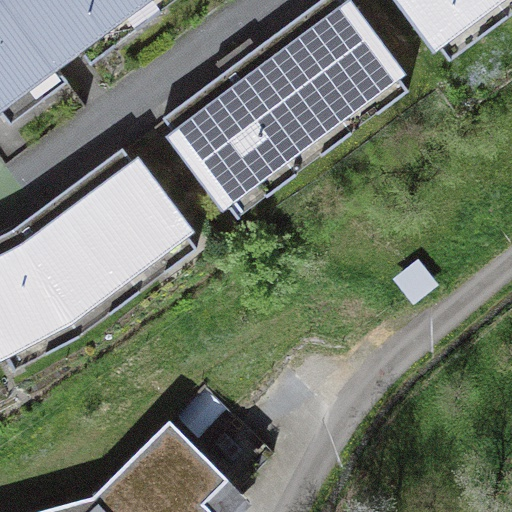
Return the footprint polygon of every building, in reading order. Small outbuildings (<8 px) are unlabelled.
[(0,0),(0,111),(6,120),(39,95),(42,99),(65,82),(3,0),(0,0)] [(124,0),(3,0),(47,58),(124,0)] [(340,0),(319,0),(162,117),(219,193),(390,66),(340,0)] [(404,0),(431,36),(478,0),(404,0)] [(11,229),(0,234),(0,342),(66,308),(179,223),(121,147),(11,229)] [(225,476),(168,419),(92,496),(30,511),(212,511),(201,501),(225,476)]
